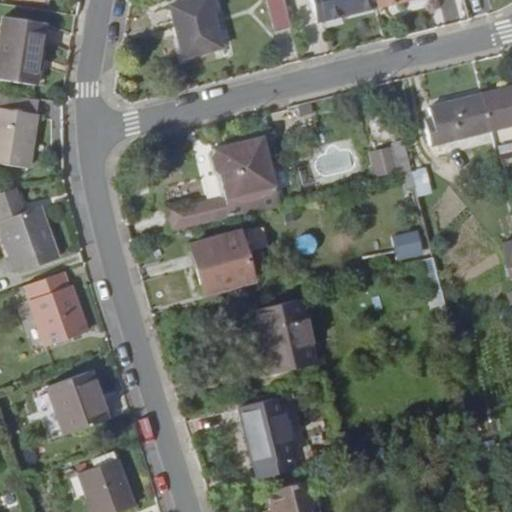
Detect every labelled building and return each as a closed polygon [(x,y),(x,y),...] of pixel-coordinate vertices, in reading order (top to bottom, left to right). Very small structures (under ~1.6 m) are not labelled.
[(210,0),(171,0),(183,49),(220,39),(210,0)] [(270,0),(276,24),(293,20),(288,0),(270,0)] [(323,14),(376,2),(376,0),(311,0),(312,3),(320,2),(323,14)] [(8,10),(0,62),(0,63),(42,69),(49,16),(8,10)] [(511,78),(480,87),(488,122),(511,116),(511,78)] [(26,87),(0,82),(0,154),(30,159),(39,104),(23,102),(26,87)] [(23,102),(39,104),(42,89),(26,87),(23,102)] [(488,122),(480,87),(427,99),(430,110),(423,113),(429,136),(488,122)] [(47,158),(49,173),(67,171),(66,117),(58,117),(58,157),(47,158)] [(406,146),(401,127),(380,131),(385,151),(406,146)] [(278,198),(274,179),(263,131),(214,142),(215,145),(211,151),(214,163),(220,167),(225,191),(230,210),(278,198)] [(411,165),(402,167),(404,183),(414,181),(411,165)] [(165,199),(171,224),(230,210),(225,191),(191,198),(190,194),(165,199)] [(43,196),(2,211),(21,261),(61,246),(43,196)] [(236,228),(189,239),(200,288),(247,276),(236,228)] [(511,258),(511,232),(501,235),(507,260),(511,258)] [(446,312),(431,251),(414,255),(430,316),(446,312)] [(70,261),(27,276),(33,292),(23,296),(39,341),(91,321),(70,261)] [(296,292),(251,304),(266,365),(311,354),(296,292)] [(90,362),(46,378),(65,427),(105,413),(98,390),(100,389),(90,362)] [(273,390),(235,399),(249,458),(287,449),(273,390)] [(462,395),(440,399),(445,419),(466,414),(462,395)] [(119,435),(96,443),(101,457),(123,448),(119,435)] [(123,448),(101,457),(88,461),(105,508),(141,495),(123,448)] [(319,511),(310,473),(264,483),(268,502),(270,511),(319,511)]
